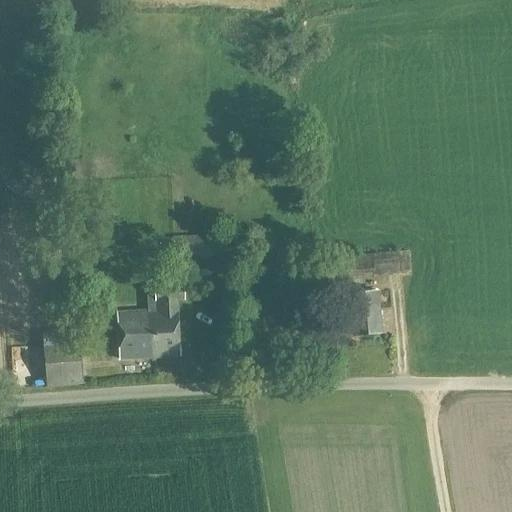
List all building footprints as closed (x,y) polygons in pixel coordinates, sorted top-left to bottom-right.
[(239,259),(237,235),(173,238),(174,261),(239,259)] [(345,258),(347,277),(374,274),(374,277),(399,274),(399,273),(416,272),(414,251),(345,258)] [(154,290),(154,300),(148,300),(149,313),(118,314),(120,360),(179,358),(177,301),(183,301),(183,289),(154,290)] [(349,295),(353,337),(381,334),(377,293),(349,295)] [(38,370),(37,338),(18,339),(19,371),(38,370)] [(79,341),(43,345),(46,388),(83,385),(79,341)]
